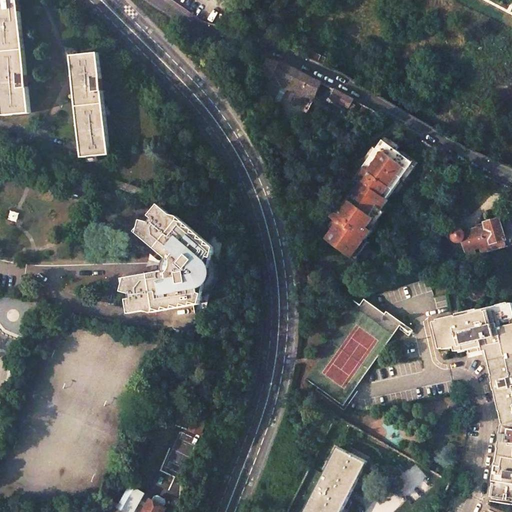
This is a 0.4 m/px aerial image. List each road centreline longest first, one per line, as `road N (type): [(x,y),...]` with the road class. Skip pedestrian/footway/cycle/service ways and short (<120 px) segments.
road 1 (primary): [(90,0),(210,124),(252,205),(268,270),(256,403),(215,511)]
road 2 (primary): [(234,511),(284,359),(280,242),(245,150),(220,113),(113,0)]
road 3 (residential): [(511,175),(280,50),(199,27),(158,0)]
road 4 (residential): [(466,511),(486,419),(477,386),(460,372),(431,378)]
